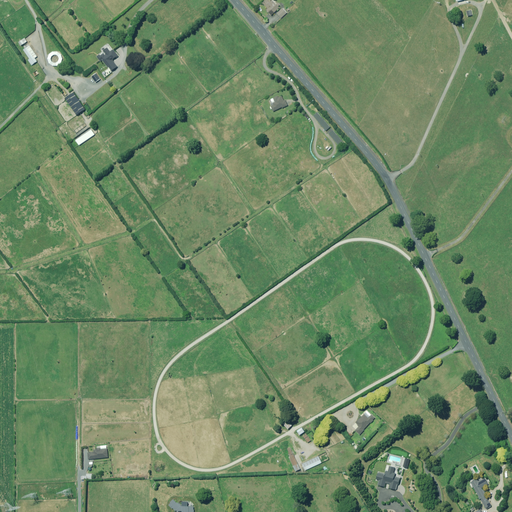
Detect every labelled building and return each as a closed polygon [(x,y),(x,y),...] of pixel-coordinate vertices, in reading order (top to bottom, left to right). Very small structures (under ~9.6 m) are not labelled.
[(266,0),(263,3),(268,9),(267,10),(272,15),(281,7),(280,5),(274,0),(272,0),(270,2),(268,0),(266,0)] [(288,13),(283,8),(278,13),(282,18),(288,13)] [(29,44),(25,47),(26,49),(24,50),(31,59),(29,60),(32,65),(38,62),(36,58),(38,57),(36,53),(29,44)] [(105,63),(107,61),(110,66),(118,60),(115,54),(114,55),(112,53),(110,54),(109,53),(102,57),(105,63)] [(113,74),(109,69),(104,73),(107,78),(113,74)] [(86,110),(74,91),(68,95),(66,97),(78,115),(86,110)] [(285,101),(282,95),(274,98),(276,102),(274,103),(275,105),(272,106),(274,111),(283,107),(283,108),(288,106),(286,100),(285,101)] [(331,127),(319,112),(314,116),(327,131),(331,127)] [(96,135),(93,130),(77,140),(80,145),(96,135)] [(344,142),(334,130),(329,133),(340,146),(344,142)] [(357,439),(363,441),(371,420),(364,417),(359,432),(360,432),(357,439)] [(109,458),(108,448),(95,450),(95,452),(89,453),(90,460),(109,458)] [(301,469),(294,455),(291,448),(288,449),(290,454),(289,454),(290,458),(297,472),(301,469)] [(323,463),(320,457),(303,464),(306,470),(323,463)] [(401,483),(402,477),(396,476),(397,473),(396,473),(397,468),(391,466),(389,471),(387,471),(386,475),(379,473),(377,480),(379,481),(378,485),(386,487),(386,486),(390,487),(390,489),(396,490),(398,483),(401,483)] [(481,500),(486,509),(488,508),(489,509),(493,507),(483,488),(490,484),(487,477),(479,482),(478,479),(471,482),(474,487),(473,487),(477,495),(480,500),(481,500)] [(179,511),(180,511),(183,511),(194,511),(195,506),(182,506),(179,503),(178,503),(175,499),(171,502),(172,503),(170,505),(173,509),(174,508),(177,511),(178,511),(177,511),(179,511)]
